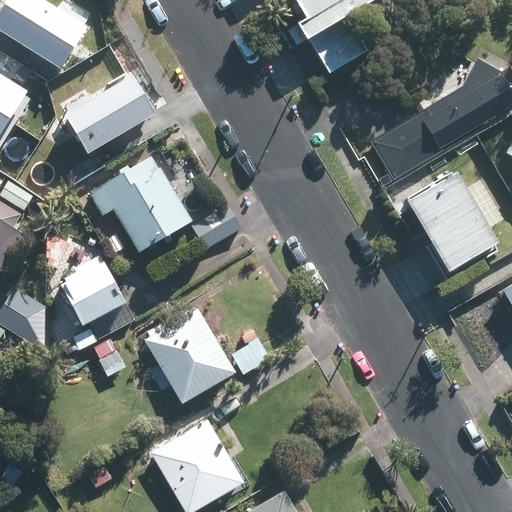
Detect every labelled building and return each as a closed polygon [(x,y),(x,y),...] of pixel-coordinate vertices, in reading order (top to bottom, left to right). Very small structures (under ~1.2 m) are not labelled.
[(54,0),(7,0),(0,11),(0,26),(63,67),(91,24),(54,0)] [(366,53),(347,21),(382,0),(293,0),(307,22),(298,27),(307,43),(309,42),(329,75),(366,53)] [(0,131),(28,88),(0,69),(0,131)] [(64,111),(87,149),(155,109),(131,70),(64,111)] [(441,147),(511,103),(511,98),(497,74),(430,115),(426,109),(372,142),(394,179),(443,150),(441,147)] [(100,187),(88,193),(101,216),(113,209),(137,251),(190,221),(153,156),(99,186),(100,187)] [(495,243),(449,172),(405,201),(451,272),(495,243)] [(0,268),(22,232),(11,225),(18,213),(0,201),(0,268)] [(240,227),(225,204),(192,226),(207,249),(240,227)] [(62,276),(64,281),(59,284),(81,323),(87,320),(98,340),(135,320),(98,256),(62,276)] [(511,282),(501,289),(511,307),(511,282)] [(63,322),(15,289),(0,309),(0,322),(42,352),(63,322)] [(181,403),(235,372),(197,307),(142,338),(181,403)] [(99,360),(116,352),(110,340),(93,348),(99,360)] [(183,511),(190,511),(242,481),(206,419),(149,453),(183,511)] [(296,511),(283,489),(252,507),(244,511),(296,511)]
